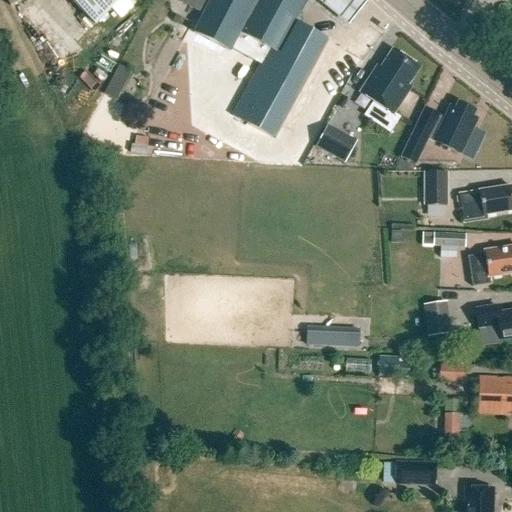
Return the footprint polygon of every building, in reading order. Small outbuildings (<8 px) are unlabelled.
[(1,0),(6,8),(23,0),(1,0)] [(69,0),(98,29),(127,0),(69,0)] [(181,0),(179,5),(182,6),(176,19),(194,27),(207,0),(181,0)] [(256,0),(212,0),(195,36),(230,53),(231,51),(262,66),(234,119),(275,140),(327,40),(295,23),(307,1),(305,0),(261,0),(260,2),(256,0)] [(367,7),(358,0),(315,0),(314,2),(349,29),(358,18),(367,7)] [(411,90),(407,87),(418,69),(393,52),(382,70),(378,68),(360,95),(393,117),(411,90)] [(105,94),(115,99),(128,73),(118,68),(105,94)] [(449,109),(433,144),(460,156),(476,122),(472,120),(475,113),(458,106),(456,112),(449,109)] [(433,130),(417,123),(400,159),(401,159),(395,171),(412,173),(433,130)] [(357,142),(327,126),(315,149),(316,149),(311,157),(325,164),(329,157),(344,165),(357,142)] [(426,209),(447,209),(447,175),(426,175),(426,209)] [(461,196),(463,211),(465,223),(485,220),(484,218),(511,214),(511,200),(510,189),(461,196)] [(465,236),(422,234),(421,247),(465,249),(465,236)] [(511,250),(484,255),(484,258),(467,261),(472,291),(490,288),(489,281),(511,277),(511,250)] [(445,304),(425,307),(430,337),(449,334),(445,304)] [(501,341),(511,339),(511,312),(497,315),(496,307),(475,311),(481,348),(502,345),(501,341)] [(304,347),(357,348),(358,330),(304,329),(304,347)] [(408,360),(399,359),(378,358),(377,378),(398,379),(398,377),(409,378),(409,364),(408,364),(408,360)] [(465,383),(465,367),(440,367),(439,383),(465,383)] [(511,379),(479,378),(477,415),(511,416),(511,379)] [(444,415),(443,445),(458,445),(459,416),(444,415)] [(436,465),(396,464),(395,486),(435,487),(436,465)] [(492,511),(493,490),(467,489),(466,511),(492,511)]
